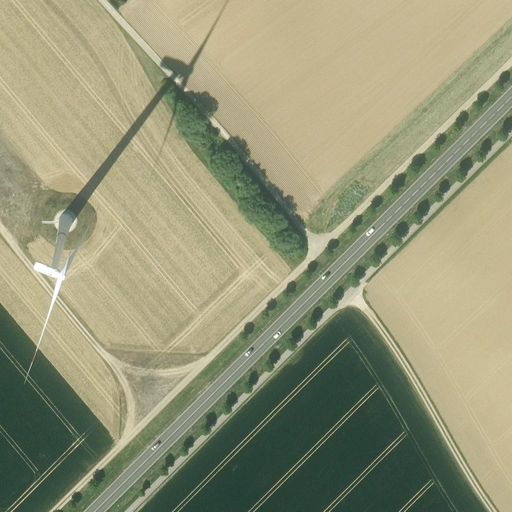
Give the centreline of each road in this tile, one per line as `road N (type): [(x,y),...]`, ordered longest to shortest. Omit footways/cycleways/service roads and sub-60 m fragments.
road 1 (track): [(56,511),(511,62)]
road 2 (secondary): [(97,511),(511,99)]
road 3 (track): [(130,511),(511,133)]
road 4 (track): [(101,0),(320,250)]
road 5 (track): [(492,511),(352,291)]
